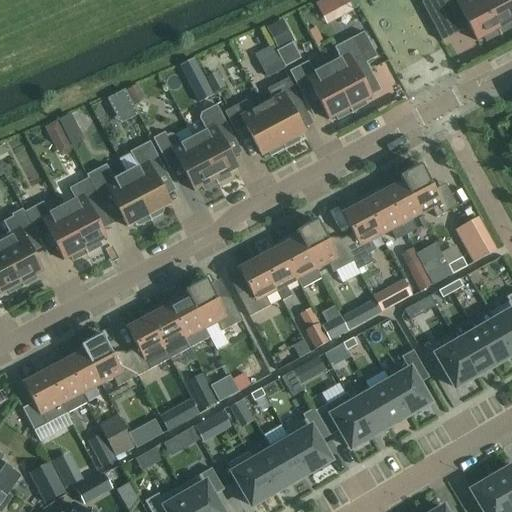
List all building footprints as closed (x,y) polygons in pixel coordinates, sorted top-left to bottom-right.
[(324,21),(349,7),(344,0),(325,0),(315,5),(324,21)] [(427,0),(420,4),(430,22),(440,16),(431,0),(427,0)] [(500,35),(480,0),(436,0),(450,24),(463,17),(476,42),(483,39),(485,43),(500,35)] [(480,0),(500,35),(511,28),(511,24),(511,23),(511,8),(507,0),(480,0)] [(266,29),(275,46),(289,38),(280,22),(266,29)] [(323,44),(315,29),(310,32),(317,47),(323,44)] [(340,61),(326,68),(351,114),(365,106),(363,103),(370,99),(355,71),(366,66),(365,64),(376,58),(363,33),(352,39),(333,49),(340,61)] [(300,60),(291,44),(275,53),(277,55),(284,69),(300,60)] [(277,55),(258,64),(266,79),(284,69),(277,55)] [(179,67),(199,104),(214,97),(194,59),(179,67)] [(351,114),(326,68),(313,75),(307,63),(288,73),(302,99),(313,93),(328,121),(335,117),(337,121),(351,114)] [(220,79),(208,86),(212,94),(225,88),(220,79)] [(261,107),(284,150),(298,143),(296,138),(303,134),(288,106),(299,100),(287,79),(266,91),(272,101),(261,107)] [(125,92),(132,105),(145,99),(138,86),(125,92)] [(124,92),(108,101),(115,113),(131,104),(124,92)] [(284,150),(261,107),(251,112),(245,102),(224,113),(235,134),(246,129),(261,157),(268,153),(270,157),(284,150)] [(192,139),(217,185),(230,178),(228,174),(236,170),(221,143),(232,137),(216,106),(200,114),(198,120),(205,132),(192,139)] [(71,146),(82,140),(69,115),(58,121),(71,146)] [(56,137),(62,133),(56,122),(45,128),(49,135),(56,137)] [(217,185),(192,139),(180,146),(175,137),(169,135),(166,137),(164,134),(152,140),(168,170),(178,164),(194,193),(201,188),(203,192),(217,185)] [(125,175),(150,221),(161,215),(162,211),(162,210),(169,206),(154,178),(164,172),(149,143),(129,154),(137,168),(125,175)] [(150,221),(125,175),(113,181),(105,166),(86,177),(87,180),(101,206),(111,201),(126,228),(133,225),(134,226),(138,227),(150,221)] [(421,167),(399,178),(402,183),(403,183),(420,216),(431,210),(436,219),(446,214),(421,167)] [(443,179),(434,182),(440,200),(449,197),(443,179)] [(101,206),(87,180),(68,189),(75,201),(61,208),(86,255),(100,248),(98,244),(105,240),(90,212),(101,206)] [(382,194),(405,236),(415,230),(410,221),(420,216),(403,183),(402,183),(382,194)] [(390,231),(395,241),(405,236),(382,194),(362,204),(380,237),(390,231)] [(86,255),(61,208),(48,215),(42,204),(24,214),(38,240),(48,235),(63,262),(69,258),(72,263),(86,255)] [(353,204),(339,211),(352,234),(341,240),(353,263),(357,271),(371,263),(367,255),(374,251),(370,242),(380,237),(362,204),(355,208),(353,204)] [(9,236),(0,241),(0,246),(22,288),(36,281),(34,277),(42,273),(28,248),(38,242),(21,210),(10,216),(12,218),(2,223),(9,236)] [(481,259),(495,252),(478,220),(463,228),(455,232),(473,264),(481,259)] [(317,222),(295,234),(298,239),(299,238),(316,271),(327,265),(332,274),(353,263),(341,240),(330,246),(317,222)] [(302,290),(320,280),(316,271),(299,238),(298,239),(279,249),(296,282),(297,281),(302,290)] [(22,288),(0,246),(0,295),(7,292),(9,295),(22,288)] [(296,282),(279,249),(258,260),(276,292),(281,302),(290,297),(285,287),(296,282)] [(452,275),(466,267),(461,259),(447,266),(452,275)] [(248,290),(237,296),(249,318),(270,307),(265,298),(276,292),(258,260),(238,271),(248,290)] [(436,260),(422,267),(432,287),(446,279),(436,260)] [(420,292),(431,286),(418,263),(411,267),(409,272),(420,292)] [(206,281),(184,293),(187,298),(187,297),(205,330),(216,324),(220,333),(241,322),(229,299),(218,305),(206,281)] [(403,281),(392,287),(401,302),(411,297),(403,281)] [(458,281),(448,286),(453,293),(462,288),(458,281)] [(453,293),(448,286),(438,292),(442,299),(453,293)] [(488,314),(493,323),(494,322),(511,352),(511,294),(506,298),(508,303),(488,314)] [(187,298),(167,308),(185,341),(195,335),(199,344),(209,339),(205,330),(187,297),(187,298)] [(424,314),(435,308),(429,297),(418,303),(424,314)] [(357,310),(364,322),(379,314),(373,302),(357,310)] [(185,341),(167,308),(147,319),(169,360),(180,355),(175,346),(185,341)] [(334,339),(347,332),(340,318),(327,325),(334,339)] [(136,349),(125,355),(137,377),(169,360),(147,319),(126,330),(136,349)] [(475,333),(495,366),(511,355),(511,352),(494,322),(493,323),(475,333)] [(328,343),(318,325),(305,332),(315,350),(328,343)] [(476,377),(495,366),(475,333),(457,343),(476,377)] [(102,336),(81,348),(80,348),(83,353),(84,353),(101,385),(112,379),(117,388),(137,377),(125,355),(114,360),(102,336)] [(356,346),(352,339),(342,345),(346,352),(356,346)] [(455,389),(476,377),(457,343),(436,356),(455,389)] [(342,345),(333,349),(340,362),(349,357),(342,345)] [(389,382),(409,416),(429,404),(415,380),(425,374),(413,352),(402,358),(410,371),(389,382)] [(83,353),(63,363),(81,396),(101,385),(84,353),(83,353)] [(229,376),(237,388),(268,369),(260,356),(229,376)] [(81,396),(63,363),(43,374),(61,407),(81,396)] [(311,378),(305,366),(293,373),(300,385),(311,378)] [(61,407),(43,374),(22,385),(33,404),(21,410),(33,433),(46,426),(45,425),(64,415),(60,407),(61,407)] [(222,383),(231,398),(238,393),(230,379),(222,383)] [(390,426),(409,416),(389,382),(371,393),(390,426)] [(208,387),(196,393),(204,408),(216,402),(208,387)] [(264,396),(260,390),(250,395),(254,402),(264,396)] [(390,426),(371,393),(352,404),(371,437),(390,426)] [(234,415),(245,409),(240,402),(230,408),(234,415)] [(350,449),(371,437),(352,404),(331,416),(350,449)] [(184,423),(176,408),(165,414),(159,418),(167,432),(173,429),(184,423)] [(284,432),(286,436),(287,436),(309,473),(330,461),(315,436),(325,430),(313,409),(303,415),(305,420),(284,432)] [(133,447),(118,417),(99,427),(106,442),(114,457),(128,450),(133,447)] [(146,427),(153,440),(162,435),(155,422),(146,427)] [(212,437),(204,422),(194,428),(201,442),(212,437)] [(180,435),(187,447),(198,440),(191,429),(180,435)] [(268,447),(270,451),(271,451),(290,484),(309,473),(287,436),(286,436),(268,447)] [(103,468),(115,461),(102,437),(90,444),(103,468)] [(149,452),(155,463),(162,459),(156,448),(149,452)] [(253,461),(252,462),(272,495),(290,484),(271,451),(270,451),(253,461)] [(251,507),(272,495),(252,462),(253,461),(249,453),(227,465),(251,507)] [(0,511),(1,511),(11,498),(6,496),(19,478),(0,464),(0,462),(4,457),(0,454),(0,511)] [(48,465),(30,474),(37,489),(45,504),(63,494),(56,479),(48,465)] [(511,511),(511,467),(492,479),(511,511)] [(211,469),(180,487),(193,511),(221,511),(213,497),(223,491),(211,469)] [(73,471),(61,477),(66,488),(79,481),(73,471)] [(77,491),(84,505),(111,490),(103,477),(77,491)] [(511,511),(492,479),(471,492),(483,511),(511,511)] [(128,511),(137,500),(129,485),(117,492),(128,511)] [(193,511),(180,487),(160,499),(158,494),(144,502),(149,511),(193,511)]
